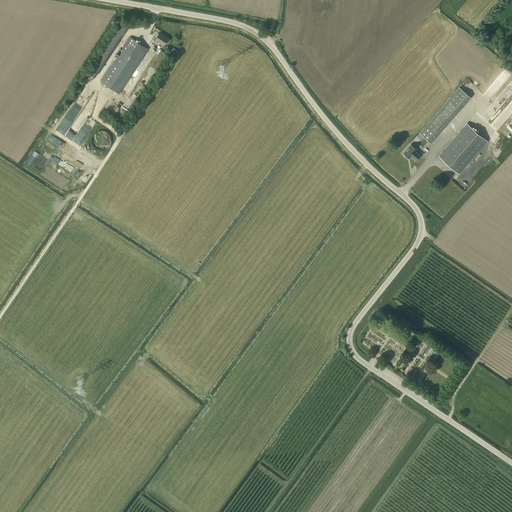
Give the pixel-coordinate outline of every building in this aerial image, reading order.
[(116,31),(105,48),(111,52),(128,27),(121,22),(116,31)] [(159,33),(154,41),(158,43),(158,42),(164,45),(168,38),(165,35),(164,36),(159,33)] [(130,37),(101,81),(119,94),(149,49),(130,37)] [(493,72),(499,66),(466,37),(461,43),(493,72)] [(453,52),(461,61),(468,55),(459,46),(453,52)] [(166,53),(161,50),(157,55),(162,58),(166,53)] [(459,87),(419,132),(431,143),(471,97),(459,87)] [(115,115),(120,107),(117,105),(112,112),(115,115)] [(466,122),(456,134),(438,154),(459,173),(487,140),(466,122)] [(411,144),(404,152),(410,158),(411,156),(415,160),(416,159),(417,160),(421,156),(420,155),(421,154),(416,150),(417,149),(411,144)] [(41,159),(59,168),(62,163),(44,153),(41,159)] [(420,382),(428,370),(423,367),(422,369),(420,367),(418,370),(417,369),(414,374),(416,376),(415,378),(420,382)]
